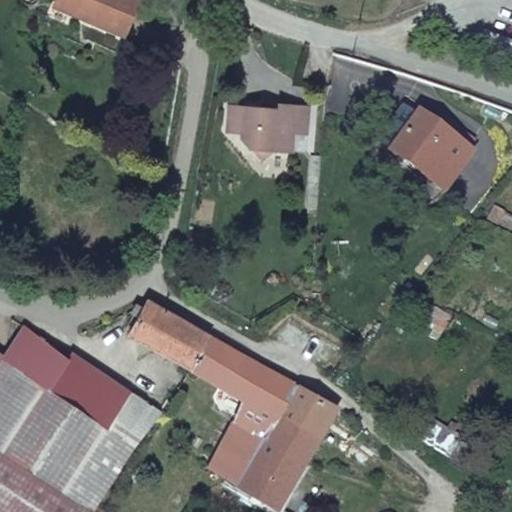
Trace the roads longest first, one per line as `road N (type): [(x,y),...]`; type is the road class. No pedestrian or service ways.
road 1 (unclassified): [(205,0),(171,223),(147,284),(81,313),(0,291)]
road 2 (track): [(500,511),(335,393),(147,284)]
road 3 (residential): [(231,0),(302,31),(511,95)]
